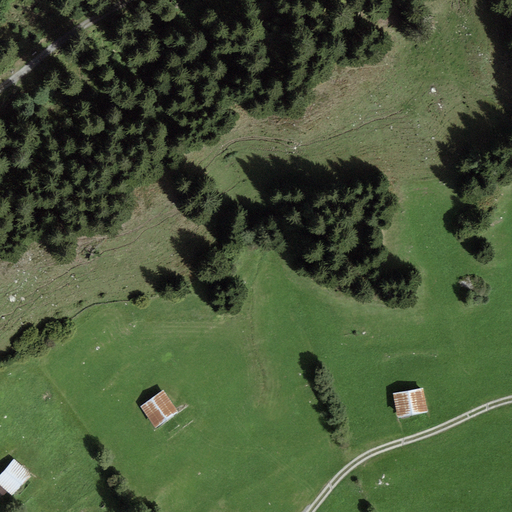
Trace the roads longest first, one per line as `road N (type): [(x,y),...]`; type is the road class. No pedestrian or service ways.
road 1 (track): [(313,511),(368,452),(511,399)]
road 2 (track): [(0,88),(123,0)]
